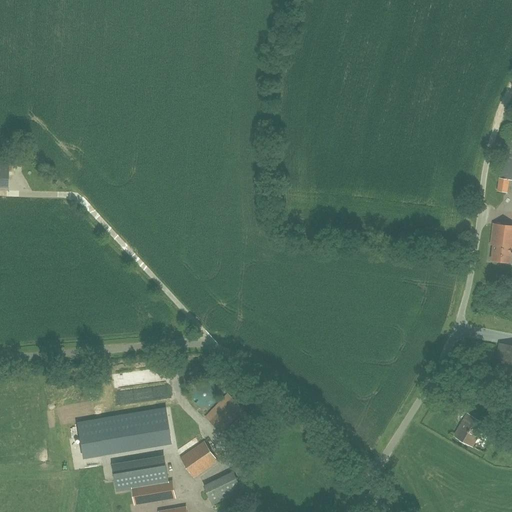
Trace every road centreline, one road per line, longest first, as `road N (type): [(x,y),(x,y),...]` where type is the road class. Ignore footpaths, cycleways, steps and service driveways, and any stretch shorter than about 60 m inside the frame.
road 1 (unclassified): [(0,359),(209,345),(322,423),(370,480)]
road 2 (unclassified): [(370,480),(457,327),(496,126)]
